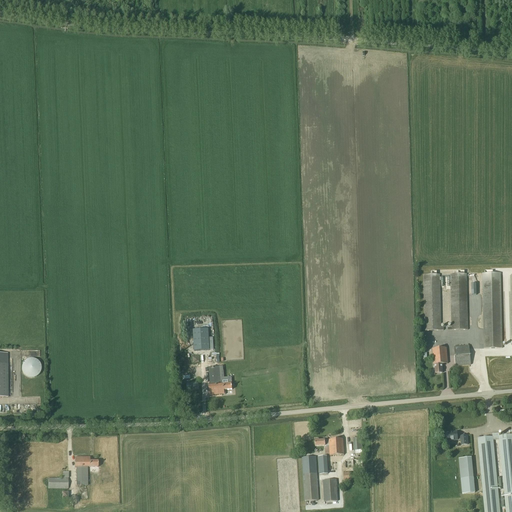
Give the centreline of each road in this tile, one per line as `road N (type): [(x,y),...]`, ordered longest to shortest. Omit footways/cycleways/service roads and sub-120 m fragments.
road 1 (unclassified): [(0,429),(176,426),(511,393)]
road 2 (unclassified): [(511,52),(87,30),(0,18)]
